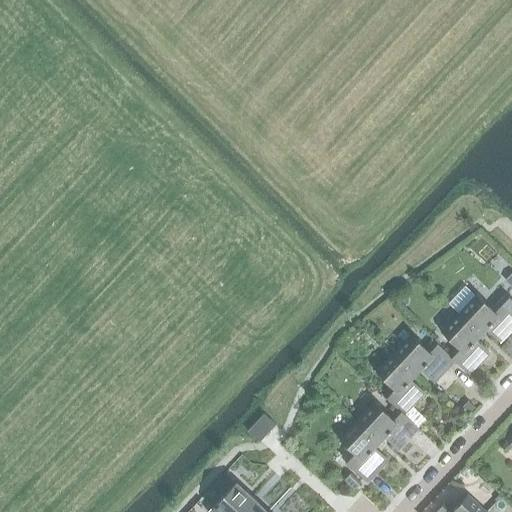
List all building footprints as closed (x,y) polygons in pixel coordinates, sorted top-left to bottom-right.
[(476,295),(458,315),(480,335),(486,330),(500,343),(511,330),(511,301),(506,296),(492,310),(476,295)] [(457,348),(448,356),(454,362),(469,376),(490,354),(476,340),(480,335),(458,315),(441,333),(457,348)] [(454,362),(448,356),(434,343),(426,352),(410,337),(393,355),(414,375),(419,370),(434,384),(454,362)] [(384,397),(398,410),(404,415),(424,394),(410,380),(414,375),(393,355),(376,373),(391,389),(384,397)] [(468,402),(459,411),(465,417),(474,408),(468,402)] [(375,403),(357,422),(379,443),(384,438),(397,451),(418,429),(404,415),(398,410),(390,418),(375,403)] [(260,443),(276,426),(264,415),(247,432),(260,443)] [(379,443),(357,422),(339,440),(355,455),(347,464),(368,483),(388,462),(374,448),(379,443)] [(238,511),(251,498),(235,483),(207,511),(238,511)] [(484,511),(467,496),(452,511),(444,504),(436,511),(484,511)] [(265,511),(251,498),(238,511),(265,511)]
